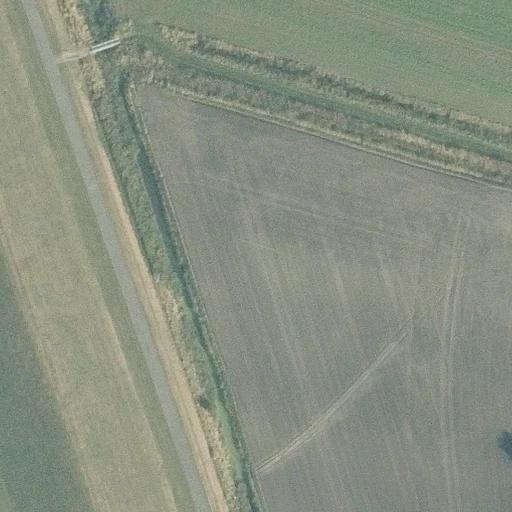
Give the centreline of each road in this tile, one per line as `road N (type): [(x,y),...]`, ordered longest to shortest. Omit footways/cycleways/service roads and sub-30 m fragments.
road 1 (track): [(204,511),(29,0)]
road 2 (track): [(511,163),(121,41),(51,62)]
